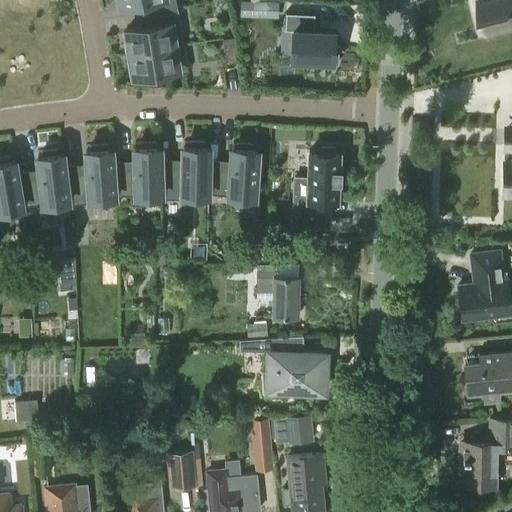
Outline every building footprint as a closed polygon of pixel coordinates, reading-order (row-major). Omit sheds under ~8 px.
[(177,5),(175,0),(119,0),(120,5),(143,0),(147,12),(177,5)] [(276,15),(276,0),(240,0),(240,14),(276,15)] [(314,9),(316,9),(316,23),(338,23),(338,0),(314,0),(314,9)] [(511,0),(479,0),(488,32),(511,25),(511,0)] [(184,43),(180,20),(177,5),(147,12),(149,25),(126,28),(126,31),(126,32),(122,33),(125,52),(184,43)] [(315,57),(315,58),(315,62),(337,63),(338,45),(333,45),(334,30),(314,29),(314,13),(285,12),(284,29),(293,30),(292,56),(315,57)] [(234,35),(222,37),(226,62),(238,60),(234,35)] [(188,71),(184,43),(125,52),(128,72),(133,71),(133,75),(160,71),(160,75),(188,71)] [(155,146),(155,141),(139,142),(139,146),(134,146),(135,164),(118,165),(119,195),(130,194),(130,204),(161,203),(160,145),(159,145),(155,146)] [(166,163),(165,197),(207,198),(208,146),(204,145),(204,141),(187,141),(187,145),(183,145),(183,163),(166,163)] [(232,146),(231,164),(214,163),(212,193),(229,194),(228,199),(253,201),(257,148),(253,148),(253,143),(236,142),(236,146),(232,146)] [(87,167),(70,169),(73,203),(115,200),(111,147),(107,148),(106,143),(89,145),(90,149),(86,149),(87,167)] [(335,147),(320,146),(320,150),(309,150),(308,176),(294,176),(293,198),(302,198),(301,224),(317,225),(318,199),(337,200),(338,179),(339,179),(340,167),(338,167),(339,151),(334,151),(335,147)] [(43,203),(68,199),(62,152),(58,152),(58,148),(41,150),(41,154),(37,155),(40,173),(23,175),(26,204),(43,203)] [(0,209),(22,206),(14,159),(13,159),(10,159),(9,155),(0,156),(0,209)] [(458,284),(462,319),(511,312),(507,278),(503,278),(499,249),(471,253),(475,282),(458,284)] [(72,254),(57,254),(59,284),(74,284),(72,254)] [(257,263),(256,293),(273,294),(272,313),(272,314),(298,315),(299,275),(274,274),(275,264),(257,263)] [(67,295),(68,307),(76,307),(75,295),(67,295)] [(267,321),(247,322),(248,337),(268,336),(267,321)] [(239,342),(239,353),(269,354),(269,375),(264,375),(263,396),(289,394),(289,390),(322,391),(323,354),(294,353),(295,337),(239,342)] [(493,359),(464,362),(467,393),(483,392),(484,403),(499,401),(498,390),(511,388),(511,380),(511,370),(511,369),(511,350),(493,352),(493,359)] [(137,422),(136,408),(124,408),(125,422),(137,422)] [(285,416),(273,417),(276,443),(284,442),(283,429),(285,429),(286,442),(314,439),(311,412),(285,414),(285,416)] [(458,457),(457,484),(476,484),(476,476),(495,476),(495,447),(511,447),(511,416),(488,416),(488,440),(463,439),(463,457),(458,457)] [(251,418),(253,444),(270,442),(268,417),(251,418)] [(119,437),(110,438),(111,451),(120,450),(119,437)] [(110,438),(101,439),(102,452),(111,451),(110,438)] [(51,440),(33,441),(35,473),(49,472),(48,456),(52,456),(51,440)] [(191,448),(167,450),(170,484),(194,482),(191,448)] [(290,487),(280,488),(282,505),(292,504),(292,511),(325,511),(323,483),(325,483),(322,452),(287,456),(290,487)] [(259,508),(256,473),(227,476),(226,468),(207,470),(208,483),(207,483),(207,485),(209,485),(211,511),(241,511),(242,510),(259,508)] [(129,492),(125,492),(127,511),(162,511),(161,495),(150,496),(148,478),(128,480),(129,492)] [(89,511),(87,482),(44,486),(46,511),(89,511)] [(0,511),(21,511),(21,506),(11,506),(10,493),(0,494),(0,511)]
